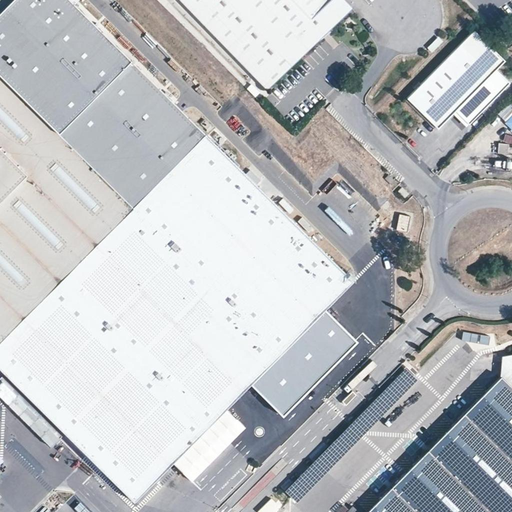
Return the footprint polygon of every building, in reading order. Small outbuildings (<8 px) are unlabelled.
[(0,0),(0,76),(133,210),(206,137),(67,0),(0,0)] [(184,0),(269,89),(355,8),(347,0),(184,0)] [(473,33),(407,98),(438,128),(503,62),(473,33)] [(0,370),(133,504),(353,284),(206,137),(133,210),(0,76),(0,370)] [(255,83),(251,87),(259,95),(263,91),(255,83)] [(511,144),(501,143),(500,153),(510,154),(511,144)] [(401,188),(398,191),(404,198),(408,194),(401,188)] [(399,215),(398,232),(409,233),(411,216),(399,215)] [(338,351),(349,362),(364,346),(369,351),(390,332),(385,327),(387,325),(372,309),(344,336),(348,340),(338,351)] [(429,364),(458,334),(452,328),(423,358),(429,364)] [(458,334),(444,350),(450,355),(464,340),(458,334)] [(429,364),(434,370),(449,356),(444,350),(429,364)] [(511,511),(511,354),(502,356),(503,374),(367,511),(511,511)] [(393,381),(402,388),(414,373),(405,366),(393,381)] [(302,414),(286,431),(291,436),(308,420),(302,414)] [(275,442),(259,457),(265,463),(280,448),(275,442)]
